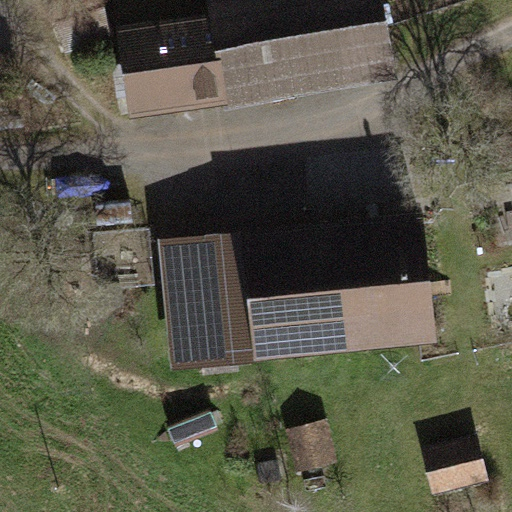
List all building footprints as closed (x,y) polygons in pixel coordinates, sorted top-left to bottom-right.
[(387,0),(203,0),(204,5),(113,20),(128,109),(220,94),(222,104),(400,75),(387,0)] [(103,3),(55,19),(66,52),(114,35),(103,3)] [(420,206),(156,234),(170,362),(434,333),(420,206)] [(325,418),(286,428),(297,469),(336,459),(325,418)] [(477,432),(422,446),(434,490),(489,476),(477,432)]
